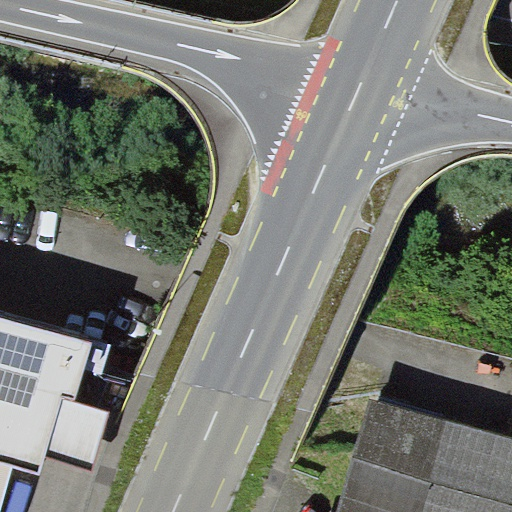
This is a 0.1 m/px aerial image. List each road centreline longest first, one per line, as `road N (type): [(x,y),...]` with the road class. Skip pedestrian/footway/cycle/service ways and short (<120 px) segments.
road 1 (tertiary): [(360,86),(179,511)]
road 2 (motorway): [(0,3),(360,86)]
road 3 (motorway): [(360,86),(511,119)]
